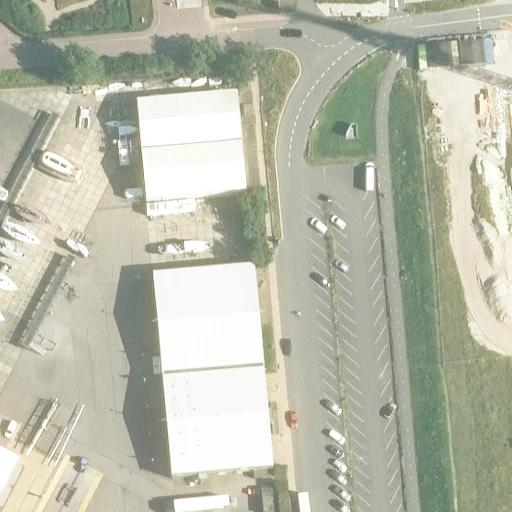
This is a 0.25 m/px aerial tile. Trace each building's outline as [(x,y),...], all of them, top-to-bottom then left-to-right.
[(236,96),(136,106),(145,204),(245,195),(236,96)] [(318,228),(321,250),(328,249),(325,227),(318,228)] [(263,371),(254,269),(152,279),(162,380),(263,371)] [(272,471),(263,371),(162,380),(171,480),(272,471)] [(0,497),(17,464),(0,454),(0,497)]
